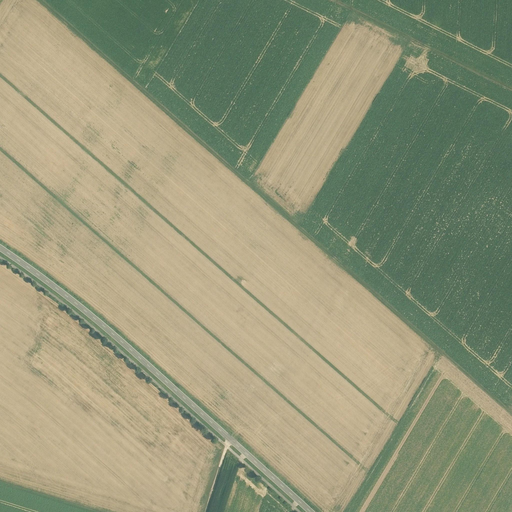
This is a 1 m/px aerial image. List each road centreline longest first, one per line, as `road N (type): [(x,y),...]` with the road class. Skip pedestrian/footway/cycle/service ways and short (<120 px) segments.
road 1 (track): [(511,414),(42,0)]
road 2 (tertiary): [(311,511),(94,318),(0,247)]
road 3 (track): [(511,88),(334,0)]
